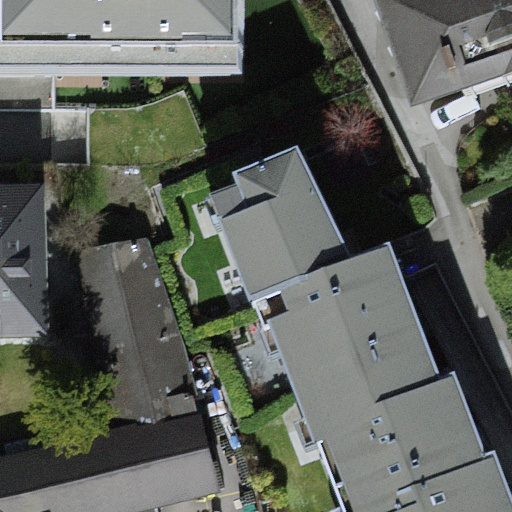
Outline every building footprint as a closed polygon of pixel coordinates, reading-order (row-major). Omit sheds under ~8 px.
[(240,0),(0,0),(0,78),(241,79),(240,0)] [(511,0),(378,0),(413,104),(511,70),(511,0)] [(301,168),(215,198),(327,511),(502,511),(458,388),(430,398),(380,258),(339,273),(301,168)] [(55,193),(0,194),(0,348),(59,347),(55,193)] [(70,256),(107,427),(194,406),(144,238),(70,256)] [(107,427),(0,453),(0,511),(125,511),(215,491),(194,406),(107,427)]
